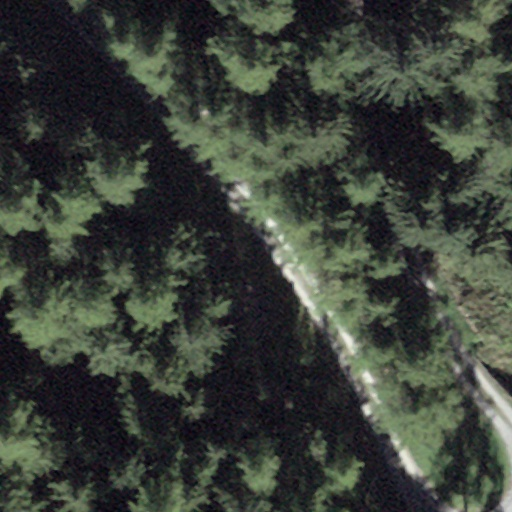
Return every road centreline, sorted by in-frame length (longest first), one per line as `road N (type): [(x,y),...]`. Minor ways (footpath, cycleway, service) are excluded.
road 1 (track): [(64,0),(297,267),(434,511)]
road 2 (track): [(511,424),(462,361),(439,310),(379,68),(372,0)]
